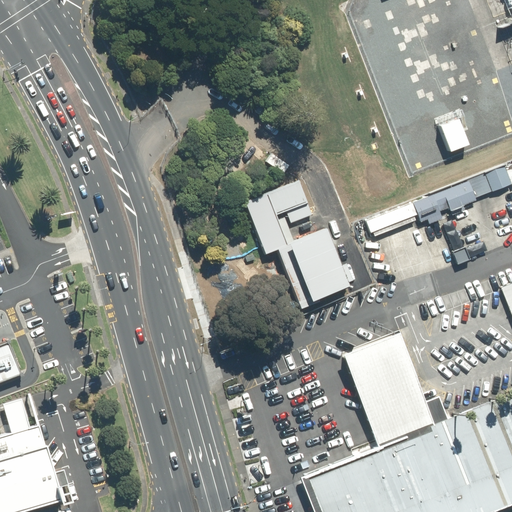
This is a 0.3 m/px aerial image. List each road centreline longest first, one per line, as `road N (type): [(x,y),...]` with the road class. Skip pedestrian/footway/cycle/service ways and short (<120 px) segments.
road 1 (primary): [(172,483),(103,234),(46,103),(0,30)]
road 2 (primary): [(78,67),(145,217),(224,511)]
